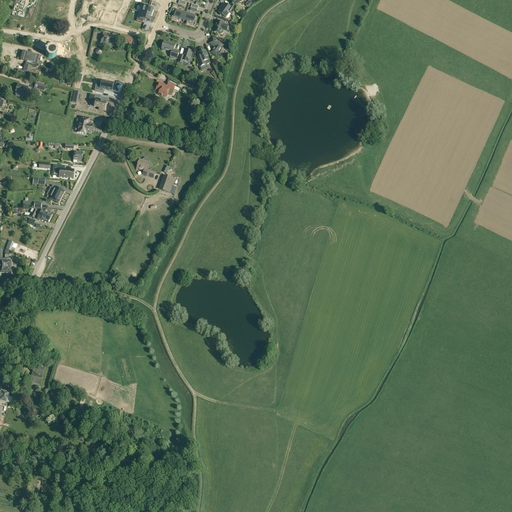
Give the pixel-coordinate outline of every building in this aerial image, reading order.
[(141,13),(151,16),(153,9),(147,8),(147,5),(141,3),(141,6),(143,7),(141,13)] [(230,12),(232,14),(237,9),(231,4),(229,7),(224,3),(220,9),(221,9),(219,13),(220,14),(220,15),(224,16),(226,18),(230,12)] [(184,20),(186,13),(176,10),(174,16),(172,16),(171,19),(179,21),(180,19),(184,20)] [(150,22),(151,16),(141,13),(139,19),(137,18),(136,21),(142,23),(143,20),(150,22)] [(196,16),(186,13),(184,20),(187,21),(186,24),(194,26),(196,23),(194,22),(196,16)] [(224,24),(224,23),(217,21),(214,32),(221,34),(222,34),(223,34),(223,33),(223,32),(223,31),(222,31),(222,30),(227,31),(229,26),(224,24)] [(113,46),(116,36),(103,33),(101,43),(113,46)] [(131,44),(133,37),(121,34),(119,41),(131,44)] [(215,47),(211,53),(216,56),(224,46),(213,38),(209,44),(215,47)] [(162,50),(163,51),(165,52),(166,51),(166,50),(168,51),(168,52),(171,53),(170,57),(177,59),(179,52),(174,50),(176,44),(170,42),(170,43),(164,41),(162,49),(162,50)] [(52,57),(54,55),(59,56),(61,46),(50,43),(49,50),(48,51),(47,54),(49,56),(52,57)] [(183,64),(184,61),(190,63),(191,59),(191,58),(193,52),(185,50),(183,56),(180,55),(178,62),(183,64)] [(198,53),(200,59),(197,61),(200,67),(206,65),(210,63),(209,60),(205,50),(198,53)] [(41,65),(42,63),(41,62),(40,62),(40,61),(39,60),(41,57),(23,52),(20,60),(21,60),(26,61),(26,62),(25,65),(23,71),(18,69),(17,73),(34,78),(34,77),(34,74),(30,72),(31,67),(35,68),(37,66),(38,65),(41,65)] [(162,96),(166,98),(169,90),(173,92),(176,86),(177,83),(172,80),(170,83),(168,83),(167,86),(160,83),(156,90),(160,92),(158,95),(162,97),(162,96)] [(112,91),(114,84),(101,81),(100,88),(96,87),(95,90),(94,90),(94,91),(103,93),(103,89),(112,91)] [(45,85),(35,83),(34,89),(43,91),(45,85)] [(19,97),(20,96),(21,93),(26,94),(28,87),(18,84),(16,92),(15,95),(16,96),(19,97)] [(106,111),(107,104),(103,103),(103,102),(100,102),(101,101),(98,100),(99,96),(90,95),(89,101),(95,102),(94,107),(99,108),(99,110),(106,111)] [(77,131),(77,133),(86,134),(86,132),(91,133),(91,131),(92,127),(92,126),(88,125),(89,119),(80,117),(79,120),(77,120),(76,124),(79,125),(77,131)] [(73,160),(76,161),(78,161),(82,161),(83,152),(74,152),(73,160)] [(149,162),(149,161),(149,160),(148,160),(147,159),(146,159),(145,159),(144,159),(144,160),(143,160),(143,161),(142,161),(140,160),(137,168),(144,170),(143,175),(154,179),(156,174),(147,170),(149,163),(149,162)] [(53,165),(53,172),(59,173),(59,177),(60,177),(59,178),(62,178),(62,177),(73,178),(73,170),(64,169),(64,166),(53,165)] [(175,180),(165,176),(160,191),(173,195),(176,188),(173,187),(175,180)] [(50,188),(49,191),(61,198),(64,192),(55,187),(53,186),(51,188),(50,188)] [(61,198),(49,191),(47,195),(48,195),(47,198),(49,199),(58,204),(61,198)] [(41,210),(39,214),(49,220),(52,215),(41,210)] [(49,220),(39,214),(37,218),(47,224),(49,220)] [(39,385),(44,368),(38,367),(34,366),(29,383),(39,385)] [(0,400),(6,402),(6,401),(8,397),(9,393),(1,391),(1,392),(0,392),(0,400)]
